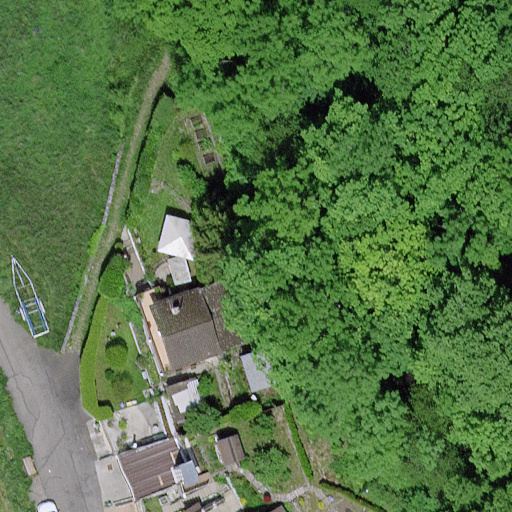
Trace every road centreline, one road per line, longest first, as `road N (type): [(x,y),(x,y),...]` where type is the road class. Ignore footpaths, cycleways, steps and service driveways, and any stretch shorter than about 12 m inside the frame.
road 1 (track): [(190,0),(142,113),(46,410)]
road 2 (unclassified): [(76,511),(46,410),(0,323)]
